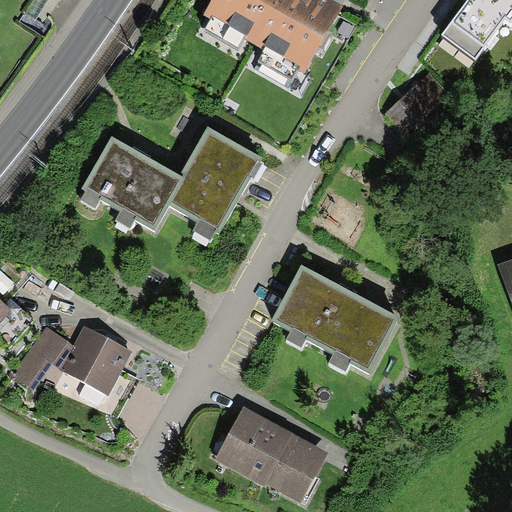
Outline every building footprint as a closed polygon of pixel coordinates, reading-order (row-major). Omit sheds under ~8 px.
[(342,18),(309,0),(217,0),(203,26),(306,83),(342,18)] [(511,0),(476,0),(446,42),(477,64),(505,25),(511,29),(511,0)] [(411,131),(452,96),(434,75),(393,110),(411,131)] [(142,175),(108,155),(76,209),(154,255),(168,233),(213,260),(260,181),(231,163),(206,148),(177,196),(142,175)] [(511,266),(497,271),(511,316),(511,266)] [(0,287),(6,293),(15,283),(0,269),(0,287)] [(398,335),(300,279),(269,333),(368,389),(398,335)] [(0,331),(11,320),(0,309),(0,331)] [(69,342),(45,327),(15,377),(41,393),(49,378),(117,419),(139,383),(123,373),(133,357),(80,325),(69,342)] [(303,511),(331,459),(242,412),(212,469),(293,511),(303,511)]
